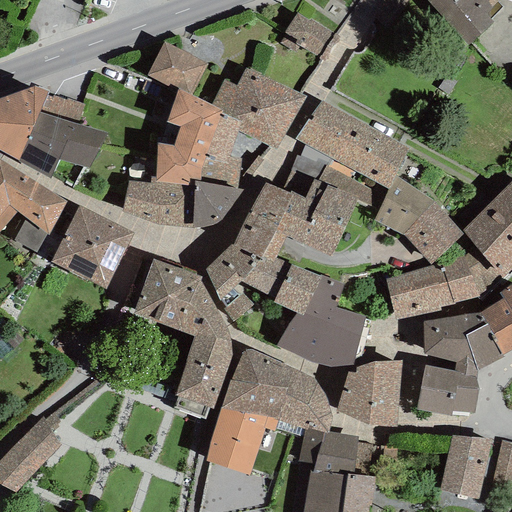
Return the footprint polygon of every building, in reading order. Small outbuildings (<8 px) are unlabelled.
[(495,0),(426,0),(467,45),(493,22),(490,20),(502,8),(496,3),(498,2),(495,0)] [(298,13),(281,41),(295,49),(300,40),(323,55),(335,35),(298,13)] [(207,64),(163,42),(146,76),(176,92),(178,88),(191,95),(207,64)] [(305,96),(245,66),(236,84),(224,78),(210,105),(222,111),(221,113),(239,122),(240,123),(236,131),(277,151),(305,96)] [(46,94),(47,91),(34,86),(0,98),(0,151),(18,161),(39,112),(46,94)] [(178,88),(176,92),(165,122),(179,126),(174,147),(157,145),(155,177),(155,182),(194,186),(194,181),(200,181),(201,170),(221,113),(222,111),(210,105),(191,95),(178,88)] [(52,97),(46,94),(39,112),(77,124),(84,105),(66,99),(66,101),(53,95),(52,97)] [(321,101),(294,138),(304,145),(332,160),(342,165),(365,125),(321,101)] [(77,124),(39,112),(18,161),(50,180),(58,159),(89,168),(106,134),(77,124)] [(236,131),(240,123),(239,122),(221,113),(201,170),(200,181),(237,189),(241,159),(228,157),(236,131)] [(365,125),(342,165),(388,189),(395,176),(408,148),(365,125)] [(332,160),(304,145),(299,157),(296,155),(291,169),(317,181),(325,166),(327,167),(332,160)] [(0,160),(0,230),(16,212),(25,218),(46,234),(48,235),(67,201),(0,160)] [(384,197),(327,167),(325,166),(317,181),(357,199),(378,210),(384,197)] [(317,181),(291,169),(281,190),(291,195),(276,229),(285,234),(331,257),(357,199),(317,181)] [(192,229),(194,186),(155,182),(155,177),(150,176),(150,184),(128,180),(121,211),(157,225),(192,229)] [(434,202),(395,176),(388,189),(384,197),(378,210),(373,220),(406,237),(430,265),(462,234),(434,202)] [(511,177),(463,227),(479,244),(502,270),(511,260),(511,177)] [(221,220),(194,181),(194,186),(192,229),(211,226),(221,220)] [(200,181),(194,181),(221,220),(223,222),(246,191),(237,189),(200,181)] [(276,229),(291,195),(281,190),(265,183),(249,212),(232,245),(273,263),(275,258),(285,234),(276,229)] [(134,233),(79,206),(51,262),(106,289),(134,233)] [(36,253),(46,234),(25,218),(13,240),(36,253)] [(273,263),(232,245),(230,244),(204,269),(218,301),(220,300),(225,307),(223,309),(233,321),(253,304),(242,293),(238,295),(233,289),(240,281),(275,298),(290,264),(275,258),(273,263)] [(462,256),(477,292),(502,270),(479,244),(462,256)] [(462,256),(387,279),(396,313),(477,292),(462,256)] [(152,259),(133,313),(194,336),(173,395),(180,398),(174,408),(204,419),(208,408),(212,409),(232,354),(230,339),(226,329),(217,310),(200,281),(202,276),(195,274),(196,271),(157,257),(156,261),(152,259)] [(319,276),(290,264),(275,298),(272,302),(296,313),(303,316),(304,313),(321,277),(319,276)] [(321,277),(304,313),(360,337),(364,317),(335,307),(343,284),(320,275),(319,276),(321,277)] [(511,284),(499,294),(503,299),(511,313),(511,284)] [(511,313),(503,299),(479,313),(503,355),(511,349),(511,313)] [(352,365),(360,337),(304,313),(303,316),(296,313),(275,346),(314,363),(330,367),(352,365)] [(504,358),(503,355),(479,313),(423,321),(425,355),(455,363),(454,371),(476,378),(478,371),(504,358)] [(292,364),(242,345),(224,402),(268,411),(278,413),(292,364)] [(374,358),(349,370),(339,406),(370,419),(396,421),(400,359),(374,358)] [(313,372),(292,364),(278,413),(298,421),(306,423),(327,428),(331,411),(325,389),(313,372)] [(454,371),(424,366),(416,409),(451,417),(452,411),(474,414),(478,387),(476,378),(454,371)] [(268,411),(224,402),(213,438),(210,456),(246,467),(268,411)] [(61,445),(42,417),(0,460),(0,483),(15,492),(61,445)] [(327,428),(306,423),(297,458),(301,458),(301,462),(353,470),(358,434),(327,428)] [(488,438),(454,436),(442,486),(476,493),(488,438)] [(511,443),(501,442),(492,488),(511,492),(511,443)] [(353,470),(301,462),(293,511),(365,511),(372,473),(353,470)]
